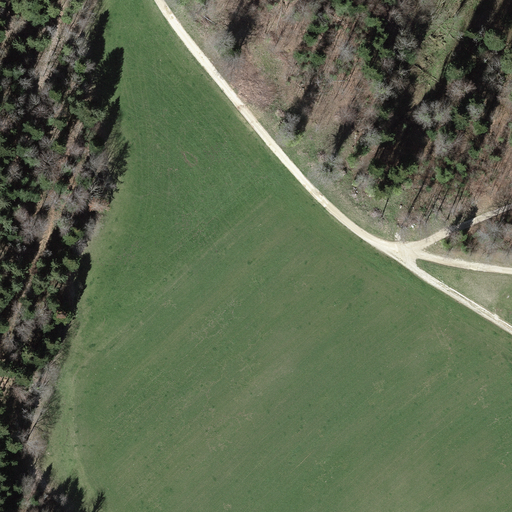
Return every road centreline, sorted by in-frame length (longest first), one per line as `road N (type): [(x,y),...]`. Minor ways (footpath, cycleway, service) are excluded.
road 1 (track): [(159,0),(331,212),(511,330)]
road 2 (track): [(391,253),(511,202)]
